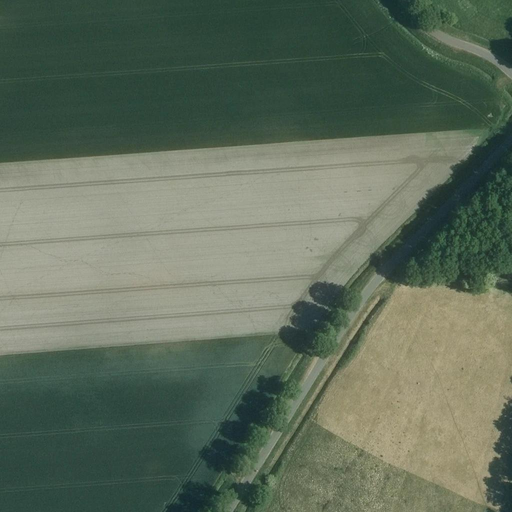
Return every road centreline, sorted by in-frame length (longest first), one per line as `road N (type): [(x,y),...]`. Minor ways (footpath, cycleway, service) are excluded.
road 1 (unclassified): [(226,511),(346,321),(511,135)]
road 2 (unclassified): [(511,71),(441,37),(403,0)]
